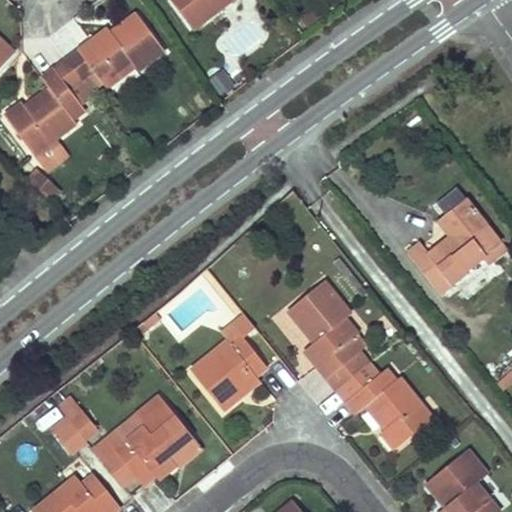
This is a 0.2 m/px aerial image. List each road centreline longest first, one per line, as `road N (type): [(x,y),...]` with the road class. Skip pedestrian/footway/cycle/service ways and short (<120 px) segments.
road 1 (residential): [(511,436),(277,144)]
road 2 (secondary): [(0,362),(277,144)]
road 3 (secondary): [(256,118),(0,324)]
road 4 (secondary): [(277,144),(479,0)]
road 5 (residential): [(186,511),(272,446),(292,441),(320,452),(369,511)]
road 6 (secondary): [(414,0),(256,118)]
